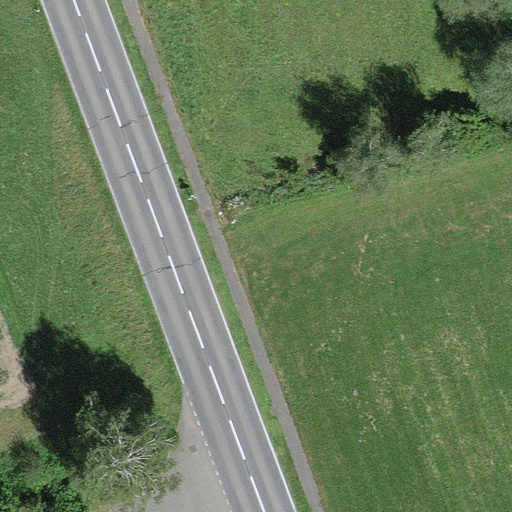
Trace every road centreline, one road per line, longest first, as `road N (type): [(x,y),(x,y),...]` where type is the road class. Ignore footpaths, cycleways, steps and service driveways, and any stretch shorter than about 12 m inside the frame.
road 1 (primary): [(265,511),(75,0)]
road 2 (track): [(130,511),(248,468)]
